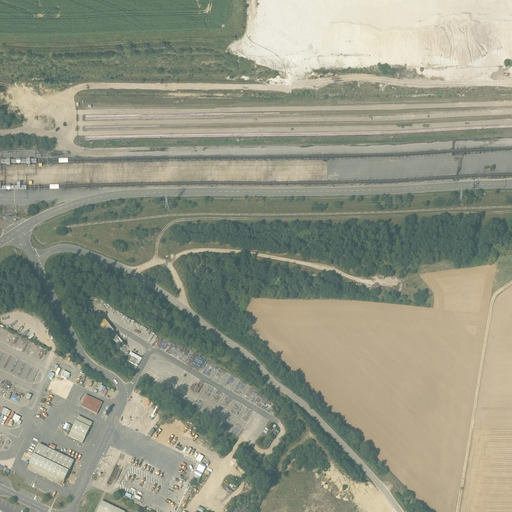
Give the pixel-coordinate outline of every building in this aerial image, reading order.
[(67,176),(67,163),(8,165),(7,167),(12,169),(12,175),(15,170),(25,169),(25,171),(27,172),(34,172),(34,174),(40,174),(40,176),(46,176),(49,177),(49,178),(50,178),(55,178),(55,179),(60,179),(60,182),(57,182),(61,184),(65,184),(66,181),(65,181),(67,176)] [(118,338),(100,316),(95,321),(113,343),(118,338)] [(126,361),(135,365),(138,360),(129,355),(126,361)] [(80,407),(97,414),(101,402),(84,395),(80,407)] [(0,413),(5,416),(8,410),(1,407),(0,410),(0,413)] [(82,443),(91,422),(76,416),(67,437),(82,443)] [(74,462),(38,446),(33,458),(69,474),(74,462)] [(200,463),(203,457),(198,455),(195,461),(200,463)] [(69,474),(33,458),(27,470),(63,487),(69,474)] [(119,511),(102,503),(98,511),(119,511)]
